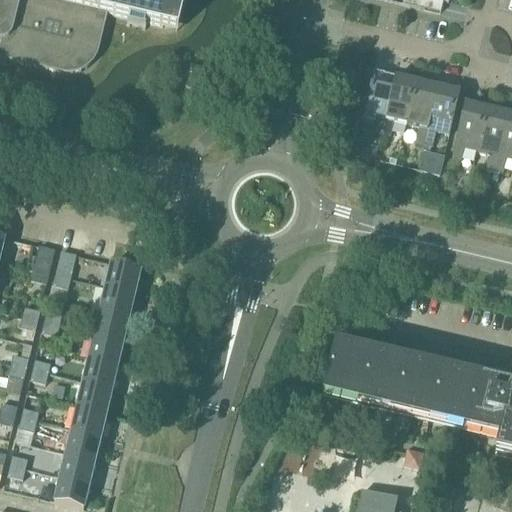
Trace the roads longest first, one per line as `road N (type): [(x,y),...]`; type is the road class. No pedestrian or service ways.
road 1 (tertiary): [(191,511),(230,336)]
road 2 (residential): [(343,321),(511,362)]
road 3 (residential): [(473,64),(308,26)]
road 4 (residential): [(134,235),(0,207)]
road 5 (tertiary): [(511,267),(382,235)]
road 6 (tertiary): [(129,171),(0,141)]
